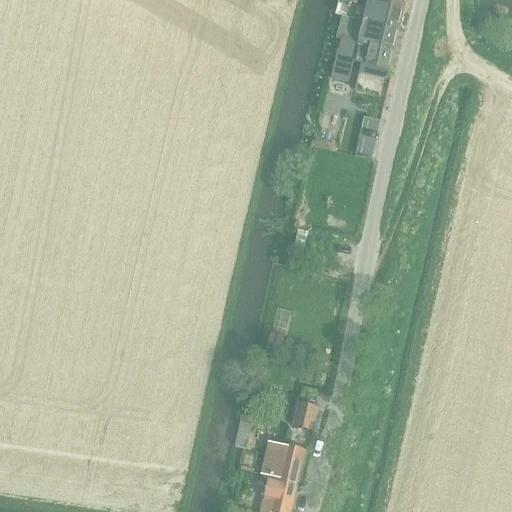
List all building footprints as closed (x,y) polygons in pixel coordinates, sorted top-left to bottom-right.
[(367,3),(363,22),(362,23),(399,31),(404,7),(373,0),(345,0),(345,2),(357,5),(358,1),(367,3)] [(338,52),(331,80),(349,84),(349,83),(355,57),(368,60),(367,67),(389,72),(399,31),(362,23),(342,19),(340,28),(337,40),(342,41),(339,53),(338,52)] [(310,148),(336,153),(337,146),(312,141),(310,148)] [(285,265),(284,273),(294,274),(295,266),(285,265)] [(294,429),(312,433),(318,408),(300,404),(294,429)] [(234,448),(240,449),(251,451),(258,420),(243,416),(241,416),(234,448)] [(260,476),(269,478),(269,479),(298,485),(306,451),(286,447),(268,443),(260,476)] [(269,479),(263,502),(260,511),(291,511),(298,485),(269,479)]
